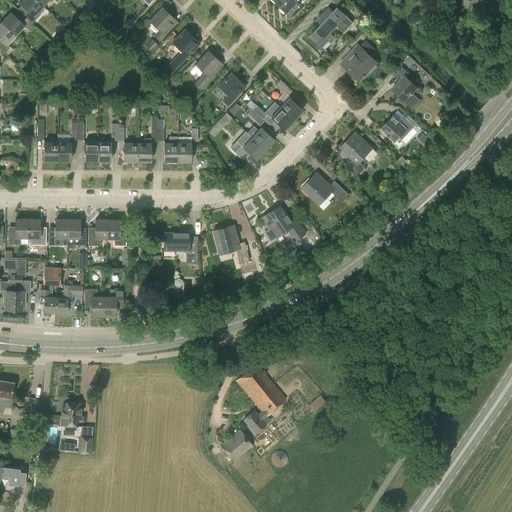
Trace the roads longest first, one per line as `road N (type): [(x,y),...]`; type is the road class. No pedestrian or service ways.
road 1 (secondary): [(0,342),(156,343),(291,301),(408,218),(511,112)]
road 2 (residential): [(227,0),(331,100),(326,117),(284,163),(229,195),(195,201),(0,199)]
road 3 (track): [(311,289),(423,426)]
road 4 (primary): [(511,379),(419,511)]
